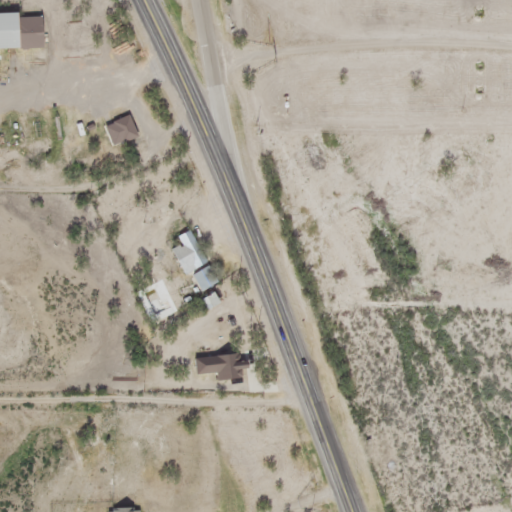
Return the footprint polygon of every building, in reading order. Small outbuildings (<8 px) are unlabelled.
[(0,15),(0,51),(36,50),(35,19),(11,20),(10,15),(0,15)] [(115,146),(131,139),(121,117),(105,124),(115,146)] [(174,247),(165,251),(176,276),(199,266),(184,233),(170,239),(174,247)] [(186,277),(195,293),(210,284),(202,269),(186,277)] [(239,362),(233,362),(232,356),(207,358),(210,383),(241,380),(239,362)]
